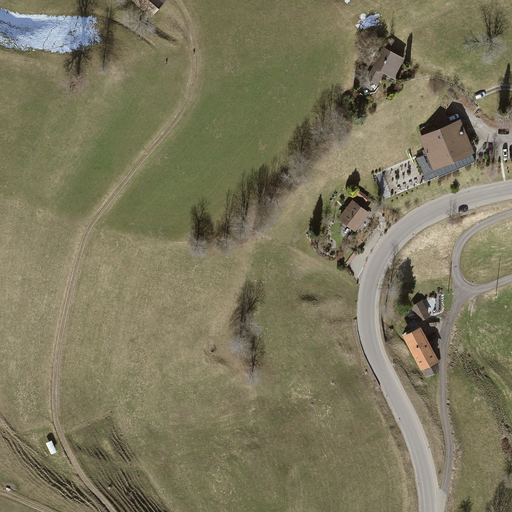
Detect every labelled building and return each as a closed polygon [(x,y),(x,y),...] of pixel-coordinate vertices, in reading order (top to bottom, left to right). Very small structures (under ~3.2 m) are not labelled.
[(167,0),(134,0),(133,2),(154,18),(167,0)] [(385,74),(396,80),(406,59),(384,49),(374,69),(378,71),(372,82),(379,86),(385,74)] [(461,122),(421,139),(435,170),(475,153),(461,122)] [(339,219),(357,233),(372,214),(353,200),(339,219)] [(412,309),(419,323),(430,317),(423,304),(412,309)] [(403,339),(420,372),(439,362),(423,329),(403,339)]
